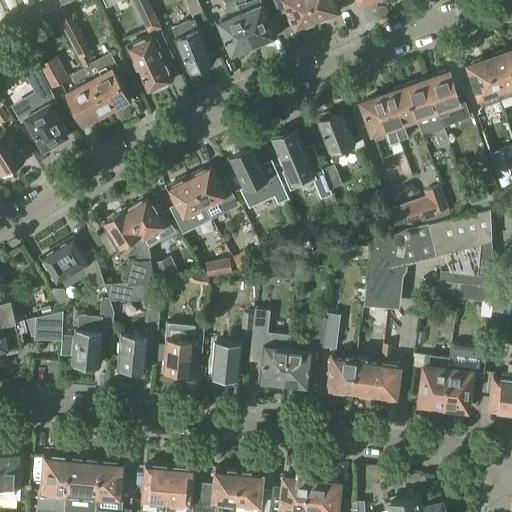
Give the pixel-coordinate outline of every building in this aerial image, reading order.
[(58,6),(65,3),(66,2),(65,2),(64,0),(0,0),(0,27),(2,31),(58,6)] [(127,43),(131,50),(130,50),(149,89),(171,79),(163,61),(173,56),(162,32),(148,0),(134,0),(149,33),(127,43)] [(185,0),(192,15),(202,11),(197,0),(185,0)] [(230,53),(254,44),(234,0),(224,0),(228,7),(225,8),(228,16),(217,21),(230,53)] [(234,0),(254,44),(275,35),(262,2),(251,7),(248,0),(246,0),(245,0),(234,0)] [(276,0),(281,11),(286,8),(294,29),(317,20),(309,0),(276,0)] [(309,0),(317,20),(339,11),(335,0),(309,0)] [(84,67),(83,68),(89,79),(90,80),(106,110),(116,105),(120,107),(126,104),(127,99),(129,98),(114,72),(119,69),(110,52),(92,61),(87,53),(90,51),(65,3),(53,10),(84,67)] [(189,70),(191,70),(193,73),(203,68),(202,65),(212,61),(206,46),(199,28),(198,28),(194,18),(171,27),(182,53),(189,70)] [(498,99),(511,94),(511,71),(505,52),(484,59),(498,99)] [(52,87),(69,77),(56,54),(37,65),(46,81),(48,80),(52,87)] [(0,76),(9,71),(0,56),(0,76)] [(481,106),(492,102),(498,99),(484,59),(467,65),(481,106)] [(71,74),(77,85),(66,91),(83,123),(95,117),(99,118),(105,115),(106,110),(90,80),(89,79),(83,68),(71,74)] [(449,71),(426,79),(439,115),(441,121),(442,125),(443,125),(469,116),(463,99),(459,101),(449,71)] [(449,143),(443,125),(442,125),(441,121),(439,115),(426,79),(403,87),(414,118),(421,136),(434,131),(439,146),(449,143)] [(402,122),(414,118),(403,87),(382,95),(400,142),(408,139),(402,122)] [(391,145),(400,142),(382,95),(361,102),(372,133),(385,128),(391,145)] [(44,147),(66,134),(57,119),(48,103),(26,115),(44,147)] [(330,152),(354,143),(341,110),(318,119),(330,152)] [(511,182),(511,136),(507,122),(482,131),(501,187),(511,182)] [(306,152),(296,127),(273,137),(285,167),(281,168),(286,183),(314,174),(316,180),(326,176),(314,147),(306,152)] [(0,166),(3,172),(23,159),(4,130),(0,132),(0,166)] [(230,156),(245,187),(241,189),(249,206),(274,193),(278,202),(289,197),(278,173),(268,177),(253,146),(243,150),(239,148),(234,151),(233,155),(230,156)] [(366,147),(356,150),(361,163),(371,159),(366,147)] [(467,160),(460,163),(462,171),(469,169),(467,160)] [(332,188),(342,184),(334,164),(324,168),(332,188)] [(204,207),(205,206),(226,196),(210,165),(189,176),(204,207)] [(205,206),(204,207),(189,176),(168,186),(176,203),(169,206),(183,233),(211,218),(205,206)] [(488,209),(489,208),(486,199),(499,195),(495,181),(483,184),(481,178),(466,183),(472,204),(475,212),(488,209)] [(421,199),(414,202),(422,225),(436,222),(450,218),(438,186),(425,191),(427,197),(421,199)] [(125,208),(124,208),(143,238),(147,245),(148,245),(172,230),(162,213),(158,215),(147,196),(126,209),(125,208)] [(397,231),(422,225),(414,202),(390,211),(397,230),(397,231)] [(84,232),(93,248),(102,242),(109,253),(115,250),(131,240),(136,248),(138,260),(127,260),(127,282),(104,283),(109,296),(110,299),(158,299),(155,287),(151,264),(148,245),(147,245),(143,238),(124,208),(115,213),(113,213),(107,217),(106,219),(103,221),(109,229),(100,235),(98,236),(93,226),(84,232)] [(396,276),(402,277),(404,260),(455,248),(455,259),(442,257),(440,279),(459,282),(458,283),(493,288),(494,286),(493,269),(489,209),(489,208),(488,209),(475,212),(450,218),(436,222),(422,225),(397,231),(397,230),(371,236),(364,304),(387,306),(389,288),(396,282),(396,276)] [(74,237),(42,256),(57,280),(81,266),(94,286),(104,283),(93,248),(83,253),(74,237)] [(244,249),(233,256),(240,268),(252,261),(244,249)] [(155,287),(181,277),(170,255),(151,264),(155,287)] [(229,257),(205,261),(208,275),(232,271),(229,257)] [(273,262),(261,265),(260,278),(271,279),(273,262)] [(511,279),(493,269),(494,286),(511,294),(511,291),(511,279)] [(434,279),(432,291),(458,294),(458,289),(458,283),(438,281),(438,279),(434,279)] [(493,301),(493,293),(493,288),(458,283),(458,289),(458,294),(458,297),(493,301)] [(511,323),(511,294),(494,286),(493,288),(493,293),(493,301),(490,321),(511,323)] [(50,288),(56,298),(61,306),(71,301),(63,288),(50,288)] [(114,311),(110,299),(109,296),(102,295),(100,317),(80,315),(79,329),(76,329),(73,363),(77,363),(79,366),(85,367),(87,364),(99,365),(102,332),(100,331),(101,326),(113,327),(114,311)] [(0,325),(3,325),(24,320),(26,320),(24,312),(15,314),(11,298),(0,301),(0,325)] [(146,327),(158,328),(160,308),(148,307),(146,327)] [(249,360),(263,361),(260,380),(262,380),(265,384),(270,385),(274,381),(284,382),(288,348),(290,334),(289,334),(290,333),(268,331),(270,309),(255,307),(249,360)] [(61,339),(61,310),(36,316),(35,338),(61,339)] [(252,312),(243,311),(241,328),(251,329),(252,312)] [(326,316),(323,346),(336,348),(340,314),(327,312),(326,316)] [(323,346),(326,316),(313,315),(310,344),(323,346)] [(3,325),(0,325),(0,351),(4,350),(5,354),(17,351),(16,348),(24,347),(21,332),(26,331),(24,320),(3,325)] [(202,352),(204,327),(195,326),(195,324),(166,322),(165,337),(168,338),(164,371),(168,371),(170,375),(176,376),(179,372),(190,373),(192,351),(202,352)] [(145,369),(148,336),(122,333),(119,367),(122,367),(124,371),(130,371),(133,368),(145,369)] [(288,348),(284,382),(294,384),(296,388),(302,388),(305,385),(308,385),(312,351),(301,349),(302,336),(290,334),(288,348)] [(213,375),(217,376),(218,378),(224,379),(225,376),(238,378),(241,344),(217,342),(213,375)] [(390,362),(392,344),(383,343),(381,361),(377,395),(394,398),(399,363),(390,362)] [(476,375),(483,375),(484,370),(487,347),(451,343),(450,356),(449,360),(444,405),(468,409),(472,374),(476,375)] [(419,402),(444,405),(449,360),(450,356),(425,353),(425,354),(414,353),(412,366),(424,367),(419,402)] [(328,389),(338,390),(338,392),(349,394),(349,392),(352,392),(356,358),(332,355),(328,389)] [(356,358),(352,392),(356,393),(357,394),(361,394),(362,394),(377,395),(381,361),(356,358)] [(482,389),(492,390),(489,410),(511,412),(511,363),(508,363),(508,370),(502,369),(501,377),(494,376),(495,371),(484,370),(483,375),(482,389)] [(0,450),(0,496),(18,498),(19,494),(22,452),(0,450)] [(63,511),(65,494),(69,457),(59,456),(57,453),(50,452),(47,455),(44,455),(41,490),(38,490),(37,507),(54,509),(53,511),(63,511)] [(97,497),(100,460),(69,457),(65,494),(63,511),(73,511),(75,495),(97,497)] [(124,462),(100,460),(97,497),(95,511),(119,511),(120,508),(120,507),(124,462)] [(156,511),(165,511),(167,504),(166,504),(170,466),(146,464),(143,501),(157,503),(156,511)] [(194,468),(170,466),(166,504),(167,504),(165,511),(200,511),(201,506),(203,481),(193,480),(194,468)] [(239,469),(235,505),(259,507),(263,471),(252,470),(252,467),(241,466),(241,469),(239,469)] [(201,506),(200,511),(221,511),(223,504),(235,505),(239,469),(215,467),(213,482),(203,481),(201,506)] [(283,476),(279,511),(304,511),(305,505),(308,479),(307,478),(304,475),(296,474),(293,477),(283,476)] [(308,479),(305,505),(320,506),(319,511),(336,511),(340,482),(308,479)] [(443,511),(441,505),(436,502),(421,505),(417,493),(388,501),(388,502),(383,503),(385,510),(380,511),(363,511),(364,503),(353,503),(352,511),(443,511)]
